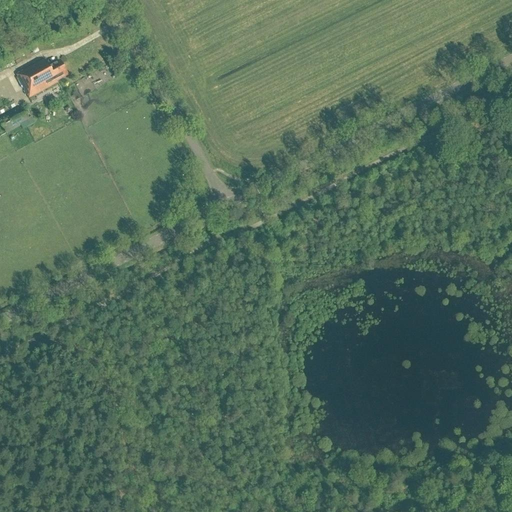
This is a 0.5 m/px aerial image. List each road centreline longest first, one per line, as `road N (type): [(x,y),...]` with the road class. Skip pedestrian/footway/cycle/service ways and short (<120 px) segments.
road 1 (tertiary): [(225,205),(511,59)]
road 2 (tertiary): [(0,321),(225,205)]
road 3 (track): [(145,511),(76,282)]
road 4 (tertiary): [(225,205),(108,0)]
road 5 (track): [(376,511),(511,499)]
